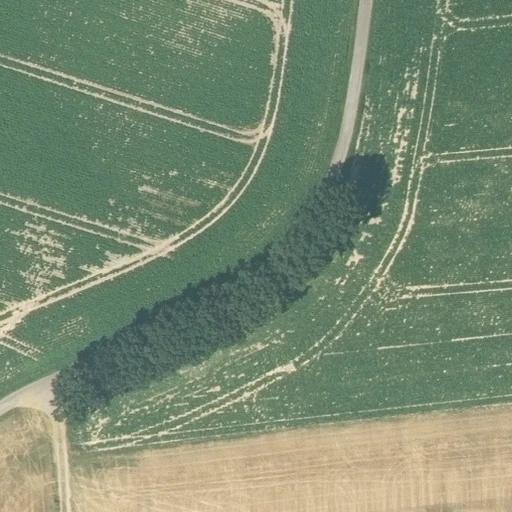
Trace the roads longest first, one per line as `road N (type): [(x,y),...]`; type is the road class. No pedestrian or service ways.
road 1 (unclassified): [(0,409),(224,304),(287,252),(336,164),(366,0)]
road 2 (track): [(62,511),(60,410),(47,384)]
